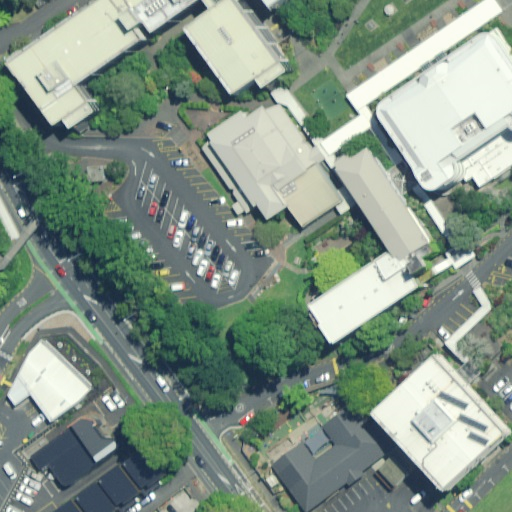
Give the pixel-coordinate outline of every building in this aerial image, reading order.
[(103,0),(7,68),(52,131),(60,125),(67,134),(91,117),(74,94),(196,8),(205,20),(184,35),(230,99),(278,66),(231,0),(213,13),(207,3),(211,0),(103,0)] [(253,0),(269,20),(295,0),(253,0)] [(511,55),(492,26),(364,113),(429,208),(468,182),(475,192),(511,166),(511,55)] [(239,108),(196,140),(260,226),(281,211),(297,233),(339,203),(310,164),(320,157),(312,146),(303,152),(268,104),(247,119),(239,108)] [(361,145),(324,170),(386,260),(307,313),(330,347),(431,279),(418,260),(433,250),(361,145)] [(105,394),(56,347),(33,381),(68,426),(97,404),(105,394)] [(511,436),(511,429),(440,358),(377,420),(452,495),(511,436)] [(286,483),(353,448),(332,409),(310,421),(316,433),(291,445),(286,434),(266,445),(286,483)] [(99,426),(97,422),(86,422),(31,458),(39,471),(49,464),(65,489),(122,452),(116,444),(106,443),(96,428),(99,426)] [(101,479),(122,508),(143,493),(122,464),(101,479)] [(117,511),(122,508),(101,479),(74,499),(84,511),(117,511)] [(84,511),(74,499),(56,511),(84,511)]
